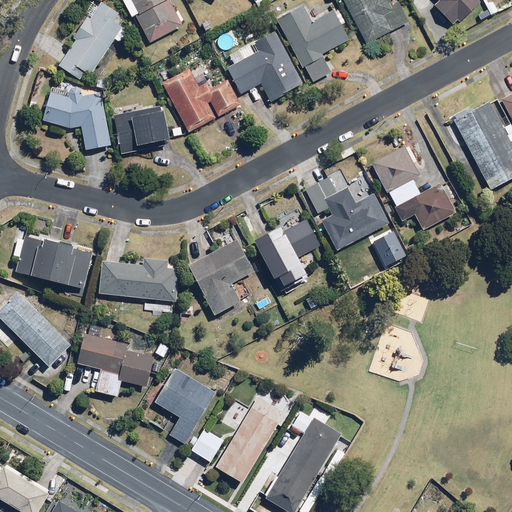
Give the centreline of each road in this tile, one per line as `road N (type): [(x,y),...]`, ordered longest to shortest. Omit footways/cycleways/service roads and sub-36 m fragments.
road 1 (residential): [(0,179),(119,210),(178,209),(511,34)]
road 2 (residential): [(0,396),(190,511)]
